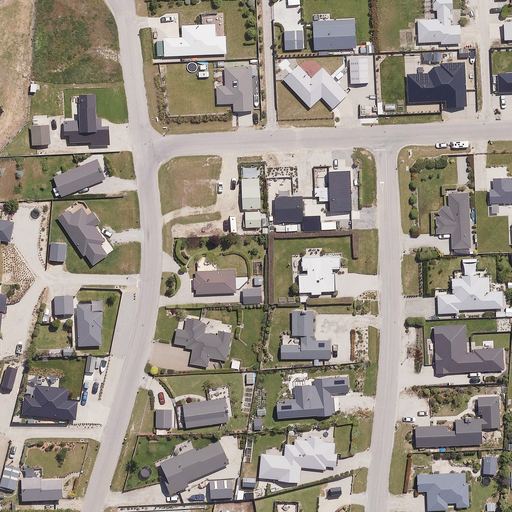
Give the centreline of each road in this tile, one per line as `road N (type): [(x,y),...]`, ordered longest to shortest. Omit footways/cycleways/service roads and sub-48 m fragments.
road 1 (residential): [(375,511),(389,355),(385,136)]
road 2 (residential): [(91,511),(148,280),(144,147)]
road 3 (residential): [(144,147),(385,136)]
road 4 (residential): [(119,0),(144,147)]
road 5 (residential): [(385,136),(511,129)]
